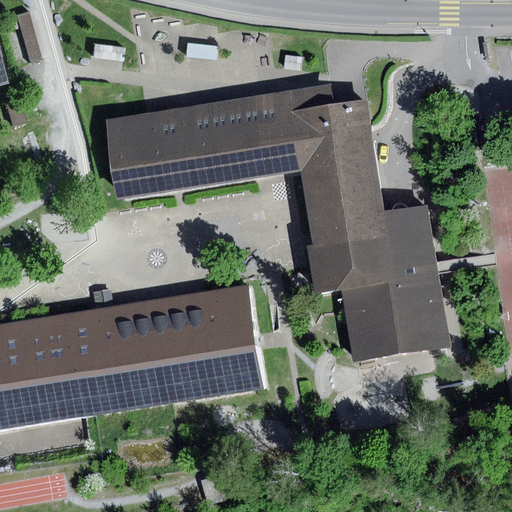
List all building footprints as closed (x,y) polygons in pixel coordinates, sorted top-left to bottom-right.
[(27,12),(14,15),(27,62),(40,59),(27,12)] [(92,43),(90,57),(121,61),(123,48),(92,43)] [(302,58),(286,56),(285,70),(301,71),(302,58)] [(332,87),(106,120),(118,199),(304,171),(315,245),(309,246),(317,294),(344,290),(355,365),(452,350),(431,206),(386,213),(369,99),(335,104),(332,87)] [(19,100),(4,103),(9,125),(24,122),(19,100)] [(59,128),(51,129),(48,137),(53,144),(61,142),(65,134),(59,128)] [(249,288),(0,325),(0,430),(265,391),(249,288)] [(248,472),(203,484),(208,506),(254,495),(248,472)]
